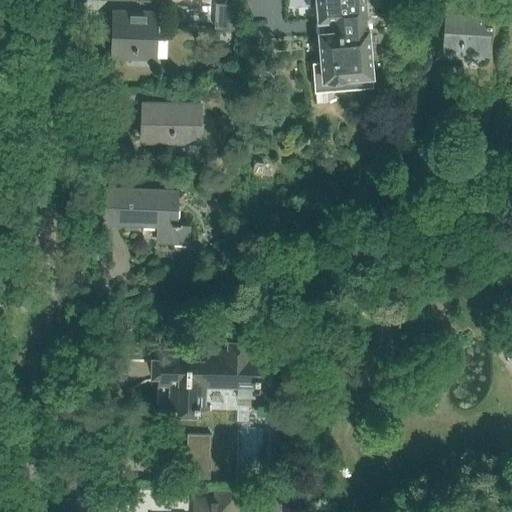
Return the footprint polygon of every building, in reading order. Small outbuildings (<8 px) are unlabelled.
[(316,0),(318,23),(330,22),(331,29),(316,31),(319,62),(312,63),(314,91),(372,87),(372,78),(365,0),(316,0)] [(445,0),(442,56),(484,59),(488,0),(445,0)] [(215,4),(214,29),(234,29),(235,5),(215,4)] [(111,57),(156,59),(158,13),(113,11),(111,57)] [(141,141),(201,143),(202,105),(143,103),(141,141)] [(264,173),(265,166),(263,163),(256,162),(253,164),(252,171),(254,174),(264,173)] [(104,222),(156,224),(155,244),(189,245),(190,224),(177,224),(178,191),(105,188),(104,222)] [(157,376),(157,381),(172,382),(171,410),(179,410),(179,415),(195,415),(195,410),(206,411),(207,388),(259,390),(259,379),(268,379),(268,364),(263,363),(264,355),(253,355),(253,349),(245,349),(245,344),(229,343),(229,348),(221,348),(221,352),(158,350),(158,360),(153,360),(152,376),(157,376)] [(270,435),(269,472),(273,472),(278,472),(278,467),(284,467),(285,435),(270,435)] [(236,511),(237,493),(216,493),(216,501),(196,500),(195,511),(236,511)] [(270,493),(270,503),(281,504),(281,493),(270,493)]
